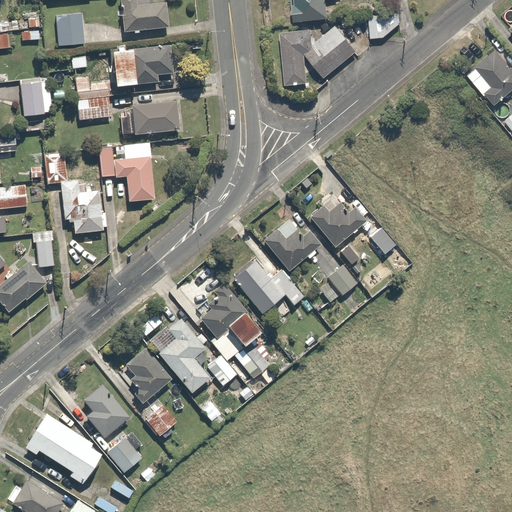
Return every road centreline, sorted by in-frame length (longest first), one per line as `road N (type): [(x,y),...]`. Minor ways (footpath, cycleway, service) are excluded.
road 1 (tertiary): [(214,213),(0,393)]
road 2 (residential): [(477,0),(328,124)]
road 3 (residential): [(328,124),(214,213)]
